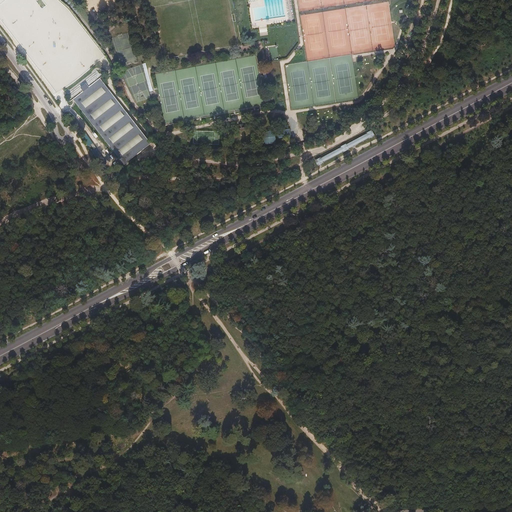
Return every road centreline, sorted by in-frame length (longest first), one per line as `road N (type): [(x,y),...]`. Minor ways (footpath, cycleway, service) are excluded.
road 1 (unknown): [(0,223),(173,162),(226,165),(334,143),(409,73),(437,0)]
road 2 (primary): [(511,83),(255,219)]
road 3 (primary): [(100,302),(255,219)]
road 4 (primary): [(255,219),(100,302)]
road 5 (unknown): [(354,131),(409,90),(441,41),(452,0)]
road 6 (unknown): [(0,30),(71,129)]
